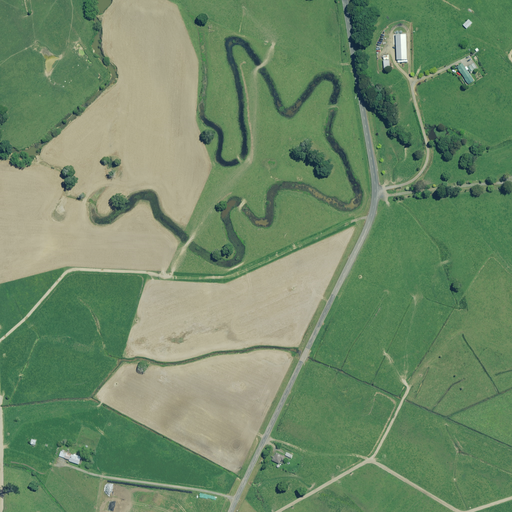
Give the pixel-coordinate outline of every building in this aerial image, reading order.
[(472,23),(469,19),(463,25),(467,28),(472,23)] [(407,62),(407,34),(396,34),(397,62),(407,62)] [(467,70),(468,69),(469,69),(468,67),(467,66),(465,67),(463,63),(457,67),(469,84),(474,81),(467,70)] [(468,69),(470,72),(471,72),(477,68),(474,63),(468,67),(469,69),(468,69)] [(79,464),(81,457),(77,455),(78,454),(75,453),(74,455),(61,451),(60,456),(65,458),(64,458),(70,460),(70,461),(79,464)] [(285,457),(276,453),(272,460),(280,464),(282,460),(283,460),(285,457)]
